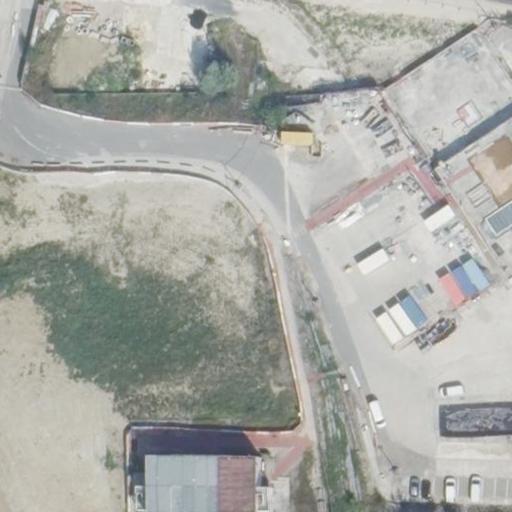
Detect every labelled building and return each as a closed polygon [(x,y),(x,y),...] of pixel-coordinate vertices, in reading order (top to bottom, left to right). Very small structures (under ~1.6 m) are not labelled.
[(72,218),(67,252),(97,257),(103,223),(72,218)] [(484,276),(473,240),(386,268),(375,235),(363,238),(381,294),(403,287),(412,314),(483,291),(479,278),(484,276)] [(80,410),(165,413),(166,383),(80,381),(80,410)] [(277,511),(278,455),(154,453),(153,511),(277,511)] [(504,504),(505,473),(395,468),(394,500),(504,504)]
